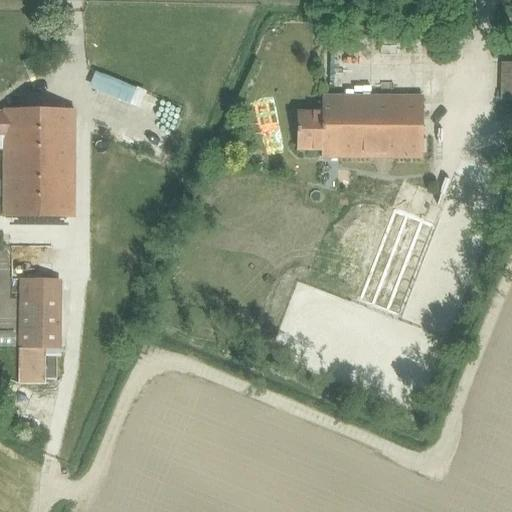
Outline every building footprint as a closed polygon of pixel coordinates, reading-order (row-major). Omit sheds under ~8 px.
[(511,44),(501,45),(500,100),(511,100),(511,44)] [(421,159),(422,96),(321,96),(321,112),(297,112),(297,151),(321,151),(321,159),(421,159)] [(4,111),(4,117),(0,116),(0,134),(3,135),(3,217),(74,218),(75,111),(4,111)] [(397,294),(404,277),(395,273),(388,290),(397,294)] [(60,350),(60,301),(18,300),(17,350),(18,350),(44,350),(60,350)] [(18,385),(20,385),(43,385),(44,380),(55,380),(56,354),(44,354),(44,350),(18,350),(18,385)] [(83,366),(112,369),(113,357),(84,354),(83,366)]
